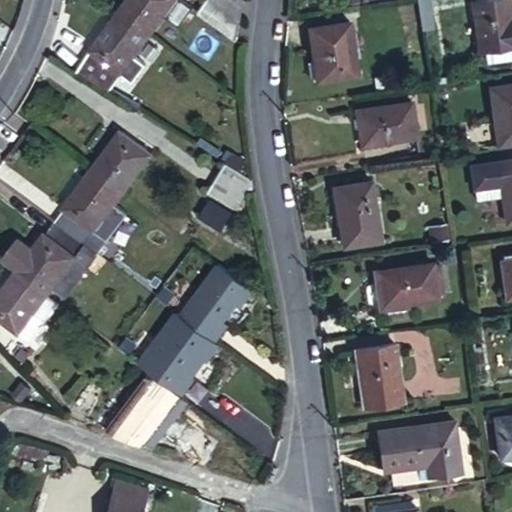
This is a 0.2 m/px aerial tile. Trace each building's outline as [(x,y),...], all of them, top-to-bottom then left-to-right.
[(123,0),(115,12),(148,35),(172,0),(123,0)] [(234,39),(237,19),(210,0),(202,0),(195,11),(234,39)] [(210,0),(237,19),(239,0),(210,0)] [(429,12),(427,0),(415,0),(417,14),(429,12)] [(497,0),(472,3),(478,51),(511,46),(511,37),(510,20),(507,0),(497,0)] [(77,69),(109,90),(121,73),(132,57),(148,35),(115,12),(88,50),(90,51),(77,69)] [(310,26),(318,80),(358,76),(351,21),(310,26)] [(143,64),(132,57),(121,73),(132,81),(143,64)] [(511,84),(490,88),(497,144),(511,142),(511,84)] [(354,117),(356,127),(358,144),(411,138),(407,103),(353,110),(354,117)] [(88,168),(119,192),(147,153),(116,130),(88,168)] [(248,175),(223,161),(205,190),(234,208),(246,188),(251,191),(248,175)] [(511,164),(497,167),(470,170),(473,193),(500,189),(502,202),(505,227),(511,226),(511,164)] [(81,243),(119,192),(88,168),(60,206),(61,208),(52,221),(81,243)] [(336,187),(344,244),(380,239),(373,181),(336,187)] [(500,189),(473,193),(475,206),(502,202),(500,189)] [(133,202),(119,192),(81,243),(95,253),(133,202)] [(229,212),(207,198),(196,215),(218,229),(229,212)] [(64,295),(95,253),(81,243),(52,221),(44,233),(41,231),(30,247),(25,253),(12,244),(0,260),(13,270),(45,292),(51,285),(64,295)] [(25,253),(30,247),(17,238),(12,244),(25,253)] [(499,260),(504,303),(511,301),(511,253),(501,255),(501,260),(499,260)] [(382,306),(410,302),(437,298),(432,262),(377,270),(379,283),(382,306)] [(177,313),(211,339),(223,324),(219,321),(233,301),(238,304),(249,288),(215,263),(177,313)] [(29,315),(45,292),(13,270),(0,288),(0,318),(17,330),(27,338),(39,322),(29,315)] [(412,316),(410,302),(382,306),(379,283),(365,286),(368,307),(379,313),(383,313),(384,320),(412,316)] [(137,360),(179,392),(191,376),(189,375),(202,357),(204,358),(216,343),(211,339),(177,313),(174,311),(137,360)] [(17,330),(0,318),(0,343),(4,349),(17,330)] [(355,347),(363,404),(400,399),(393,342),(355,347)] [(511,413),(486,417),(492,456),(511,453),(511,413)] [(422,475),(454,472),(447,422),(376,431),(380,469),(420,463),(422,475)] [(217,427),(205,445),(215,452),(227,435),(217,427)] [(455,477),(454,472),(422,475),(423,480),(455,477)] [(376,511),(401,511),(409,511),(408,503),(376,509),(376,511)]
